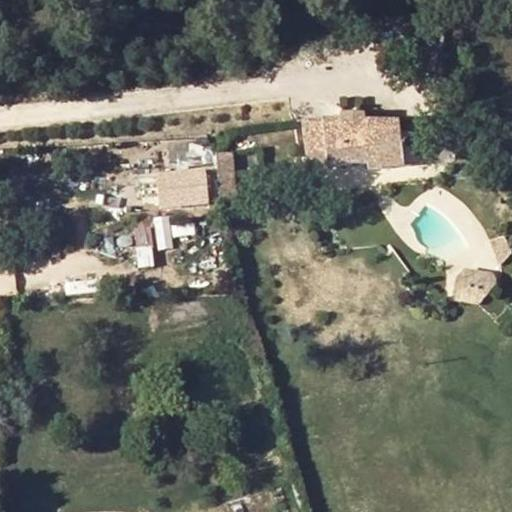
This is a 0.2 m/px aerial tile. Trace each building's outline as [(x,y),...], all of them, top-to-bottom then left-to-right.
[(346,124),(303,127),(307,167),(368,163),(368,171),(412,168),(411,149),(420,148),(418,137),(401,131),(400,122),(370,124),(371,114),(346,115),(346,124)] [(219,187),(235,186),(233,165),(217,164),(219,187)] [(205,172),(158,175),(160,207),(207,205),(205,172)] [(0,186),(0,202),(24,200),(22,185),(0,186)] [(219,187),(222,213),(238,211),(235,186),(219,187)] [(452,299),(487,306),(493,274),(458,267),(452,299)]
